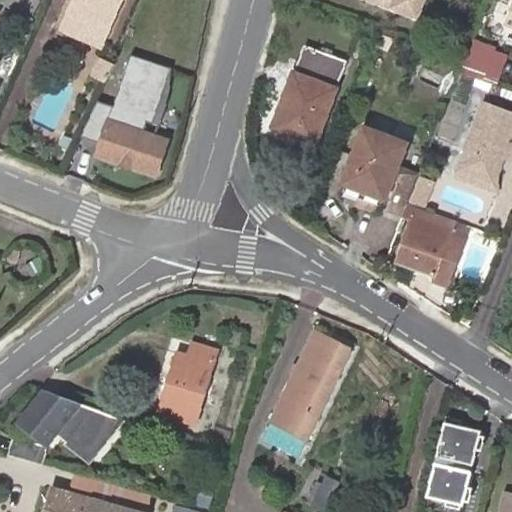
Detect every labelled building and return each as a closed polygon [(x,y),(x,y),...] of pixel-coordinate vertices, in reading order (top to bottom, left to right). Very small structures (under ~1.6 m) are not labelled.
[(74,0),(63,26),(82,34),(88,22),(106,29),(118,0),(74,0)] [(378,0),(418,16),(423,0),(378,0)] [(88,22),(82,34),(100,42),(106,29),(88,22)] [(315,125),(323,128),(347,62),(304,46),(294,73),(309,79),(288,134),(309,143),(315,125)] [(172,67),(129,52),(111,106),(94,101),(81,138),(99,144),(108,120),(120,124),(143,132),(147,121),(153,123),(172,67)] [(98,56),(89,74),(105,81),(113,63),(98,56)] [(478,80),(483,66),(464,59),(459,72),(478,80)] [(491,84),(496,71),(483,66),(478,80),(491,84)] [(309,79),(294,73),(272,129),(288,134),(309,79)] [(504,157),(507,148),(511,150),(511,113),(483,102),(457,171),(482,180),(498,173),(504,157)] [(156,175),(167,140),(143,132),(120,124),(108,120),(99,144),(97,156),(156,175)] [(316,146),(323,128),(315,125),(309,143),(316,146)] [(416,180),(418,175),(397,167),(407,142),(365,126),(344,181),(407,204),(408,203),(415,184),(416,180)] [(482,180),(457,171),(455,177),(498,193),(498,173),(482,180)] [(416,180),(432,186),(434,181),(418,175),(416,180)] [(423,209),(432,186),(416,180),(415,184),(408,203),(423,209)] [(451,230),(455,222),(423,209),(408,203),(407,204),(403,213),(414,217),(413,220),(397,262),(433,276),(431,281),(446,287),(457,260),(442,255),(451,230)] [(451,230),(442,255),(457,260),(466,236),(451,230)] [(307,439),(353,350),(317,332),(272,422),(262,442),(298,460),(307,439)] [(176,354),(160,414),(195,423),(214,352),(192,346),(189,358),(176,354)] [(120,417),(39,386),(16,420),(45,440),(57,423),(68,431),(66,434),(86,456),(120,417)] [(466,479),(471,453),(476,454),(481,429),(460,425),(461,420),(445,417),(426,497),(445,501),(444,506),(459,509),(460,504),(465,505),(470,480),(466,479)] [(13,436),(8,454),(39,463),(44,445),(13,436)] [(470,480),(476,454),(471,453),(466,479),(470,480)] [(90,501),(50,491),(44,511),(125,511),(89,502),(90,501)] [(511,511),(511,495),(506,494),(501,511),(511,511)]
